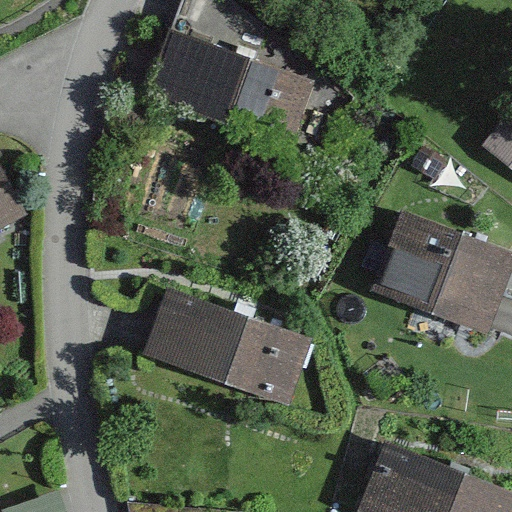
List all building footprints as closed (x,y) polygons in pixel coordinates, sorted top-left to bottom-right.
[(318,95),(167,46),(144,113),(296,162),(318,95)] [(511,106),(494,131),(511,144),(511,106)] [(0,183),(0,220),(16,212),(0,183)] [(511,265),(511,259),(391,223),(367,303),(489,340),(511,265)] [(316,339),(167,294),(142,373),(291,419),(316,339)] [(511,511),(511,491),(377,451),(358,511),(511,511)] [(79,511),(66,477),(13,497),(19,511),(79,511)]
